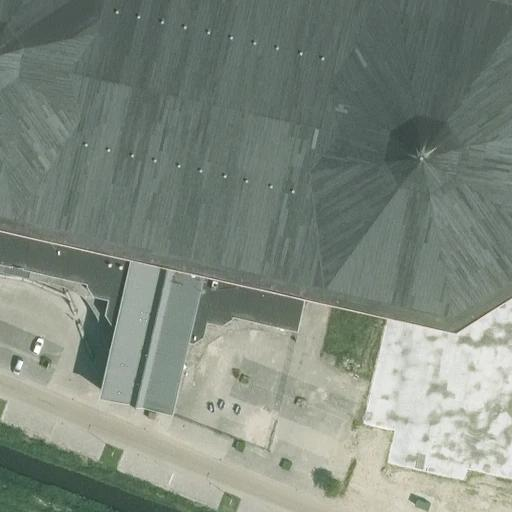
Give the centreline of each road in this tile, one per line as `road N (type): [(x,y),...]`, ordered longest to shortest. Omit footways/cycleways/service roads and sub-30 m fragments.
road 1 (unclassified): [(311,511),(0,382)]
road 2 (unknown): [(180,460),(241,352),(257,351),(378,398)]
road 3 (unknown): [(68,411),(77,341),(0,307)]
road 4 (unknown): [(363,511),(382,472),(479,511)]
